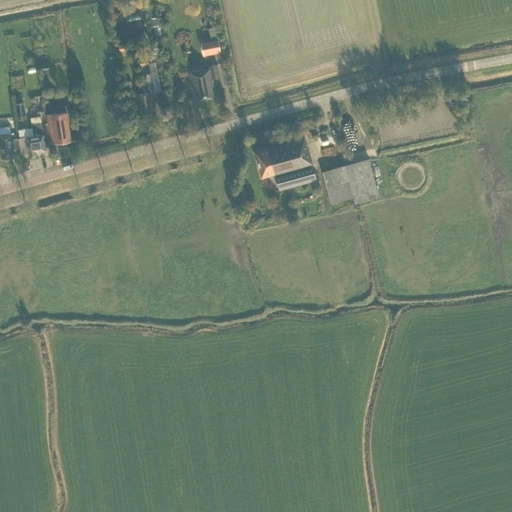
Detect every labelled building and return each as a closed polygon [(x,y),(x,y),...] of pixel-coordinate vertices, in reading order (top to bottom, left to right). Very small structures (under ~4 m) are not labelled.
[(200,42),(203,55),(221,51),(214,26),(208,28),(211,39),(200,42)] [(138,55),(140,65),(148,64),(147,54),(138,55)] [(212,78),(220,76),(218,64),(209,66),(210,68),(189,73),(192,90),(195,90),(197,100),(214,96),(212,86),(214,86),(212,78)] [(141,83),(143,92),(138,94),(141,112),(154,109),(150,92),(155,91),(152,80),(141,83)] [(16,103),(18,119),(24,118),(22,103),(16,103)] [(50,107),(51,113),(46,114),(48,122),(46,123),(47,133),(49,133),(51,142),(70,139),(65,105),(50,107)] [(31,117),(32,124),(33,135),(18,137),(20,148),(21,153),(28,152),(28,155),(37,153),(37,151),(45,150),(42,123),(41,116),(31,117)] [(306,144),(304,136),(302,129),(288,133),(290,140),(254,150),(261,177),(268,175),(269,177),(275,176),(279,190),(316,179),(306,144)] [(14,138),(13,132),(0,134),(0,147),(0,148),(2,159),(14,157),(13,149),(19,148),(18,137),(14,138)] [(322,171),(331,203),(354,197),(355,201),(379,194),(368,158),(322,171)]
